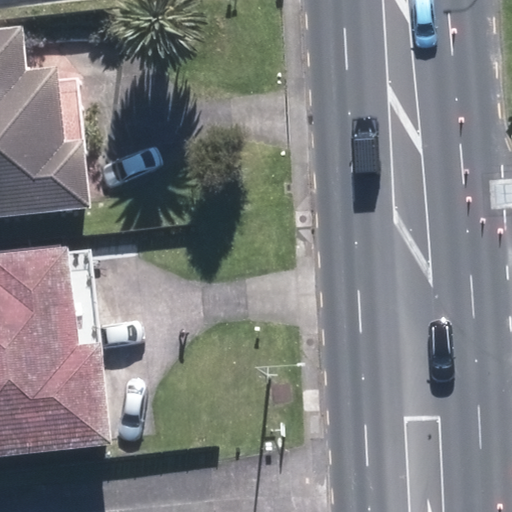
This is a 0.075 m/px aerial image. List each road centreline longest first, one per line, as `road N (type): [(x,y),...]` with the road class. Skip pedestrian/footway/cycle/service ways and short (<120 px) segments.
road 1 (primary): [(405,0),(436,341)]
road 2 (primary): [(436,341),(442,511)]
